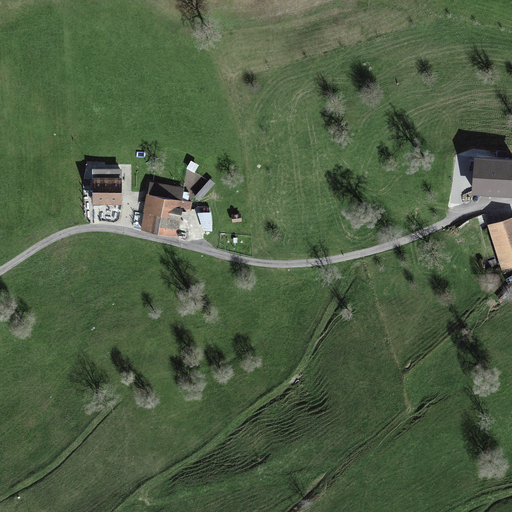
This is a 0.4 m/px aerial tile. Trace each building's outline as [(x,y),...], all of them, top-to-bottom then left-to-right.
[(471,192),(511,194),(511,155),(474,153),(471,192)] [(122,174),(93,174),(93,202),(122,203),(122,174)] [(210,179),(195,195),(201,200),(216,184),(210,179)] [(148,193),(146,192),(141,229),(186,238),(192,201),(181,199),(184,186),(150,180),(148,193)] [(201,229),(213,229),(213,211),(201,211),(201,229)] [(240,213),(231,213),(232,222),(241,221),(240,213)] [(511,266),(511,214),(488,223),(503,270),(511,266)]
